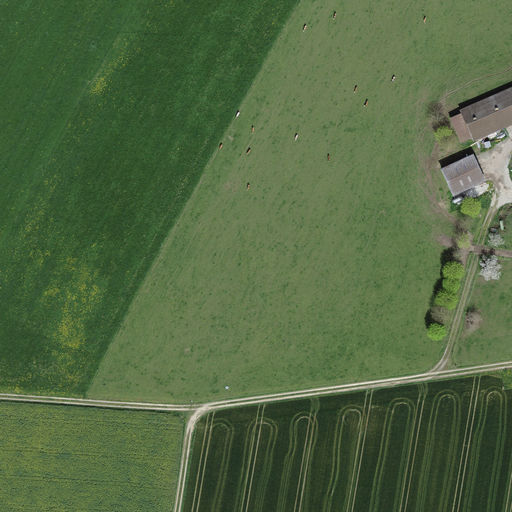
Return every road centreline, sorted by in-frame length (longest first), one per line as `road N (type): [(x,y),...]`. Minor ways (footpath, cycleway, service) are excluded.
road 1 (track): [(503,159),(444,355),(425,376)]
road 2 (track): [(425,376),(207,406)]
road 3 (track): [(207,406),(0,396)]
